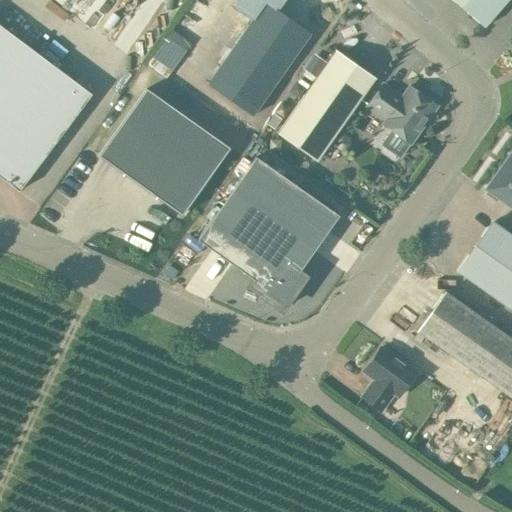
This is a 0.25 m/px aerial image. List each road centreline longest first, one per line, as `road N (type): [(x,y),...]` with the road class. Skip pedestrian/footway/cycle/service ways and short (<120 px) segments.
road 1 (residential): [(296,377),(466,136),(470,91),(450,59),(379,0)]
road 2 (residential): [(296,377),(240,339),(0,237)]
road 3 (residential): [(474,511),(296,377)]
